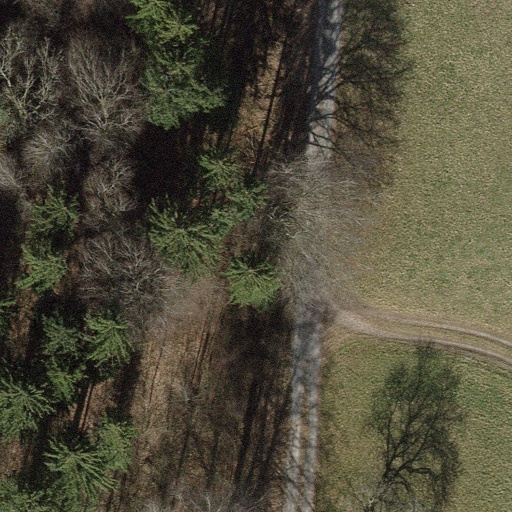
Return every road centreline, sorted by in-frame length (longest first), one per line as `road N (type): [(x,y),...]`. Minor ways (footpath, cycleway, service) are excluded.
road 1 (track): [(333,0),(296,511)]
road 2 (track): [(511,356),(424,329),(310,311)]
